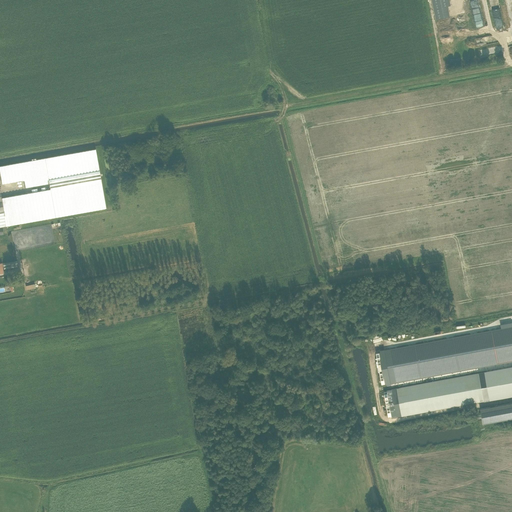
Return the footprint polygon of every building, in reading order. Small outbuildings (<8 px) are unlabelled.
[(431,0),(436,19),(450,16),(448,6),(451,5),(449,0),(431,0)] [(480,58),(487,56),(485,49),(478,51),(480,58)] [(24,188),(49,184),(50,190),(9,197),(1,198),(0,195),(0,227),(6,226),(14,225),(106,209),(96,150),(44,159),(0,166),(0,183),(0,185),(23,181),(24,188)] [(4,269),(18,266),(16,260),(3,263),(4,269)] [(511,322),(511,323),(511,325),(511,327),(377,351),(383,385),(511,361),(511,322)] [(511,367),(391,389),(384,391),(389,418),(396,417),(511,395),(511,367)] [(511,403),(480,409),(483,424),(511,418),(511,403)]
